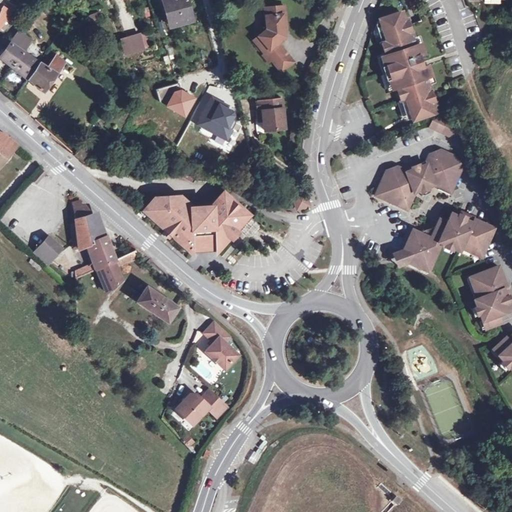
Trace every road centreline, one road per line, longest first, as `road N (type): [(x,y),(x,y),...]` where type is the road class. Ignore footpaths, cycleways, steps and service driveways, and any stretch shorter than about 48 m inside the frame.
road 1 (secondary): [(0,110),(217,297)]
road 2 (tertiary): [(343,259),(317,159),(326,107),(364,0)]
